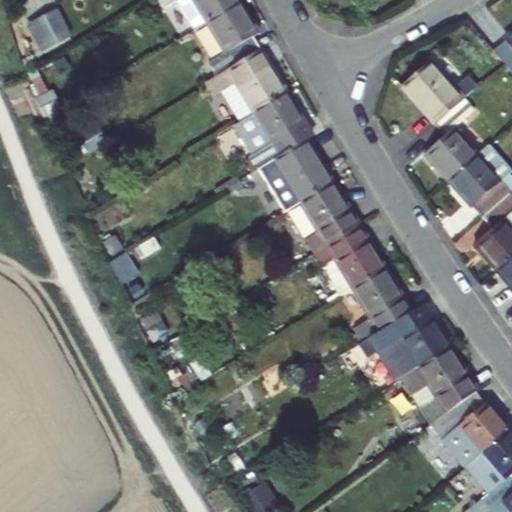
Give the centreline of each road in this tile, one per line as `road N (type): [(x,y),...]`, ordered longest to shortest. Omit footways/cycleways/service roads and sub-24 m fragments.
road 1 (residential): [(322,74),(398,204),(511,370)]
road 2 (track): [(0,268),(36,287),(91,376),(137,497),(178,479)]
road 3 (residential): [(322,74),(462,0)]
